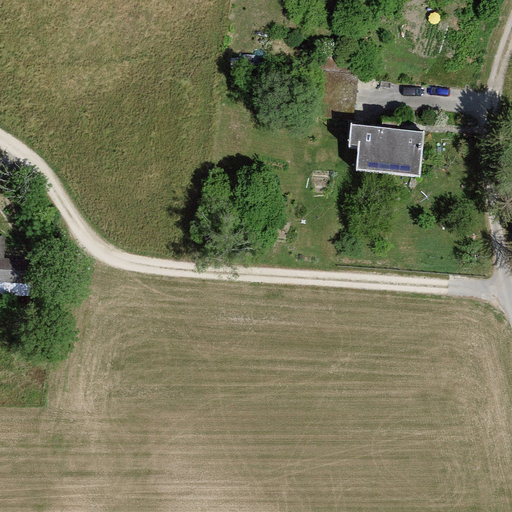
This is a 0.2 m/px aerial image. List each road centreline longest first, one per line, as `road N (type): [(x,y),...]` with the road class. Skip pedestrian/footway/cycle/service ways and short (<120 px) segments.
road 1 (track): [(0,135),(38,163),(96,254),(502,290)]
road 2 (residential): [(511,321),(484,127),(507,52)]
